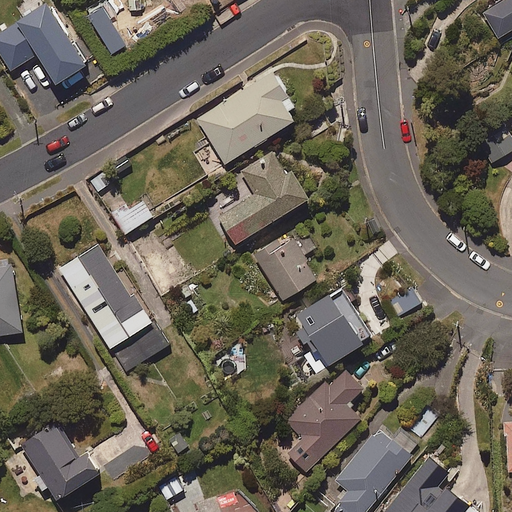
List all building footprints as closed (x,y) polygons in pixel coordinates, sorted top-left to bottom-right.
[(44,4),(41,0),(29,0),(18,7),(24,16),(44,4)] [(511,0),(508,0),(492,9),(507,36),(511,32),(511,0)] [(77,49),(50,5),(0,35),(0,50),(14,72),(47,51),(55,63),(77,49)] [(299,110),(276,73),(199,119),(228,167),(299,124),(293,114),(299,110)] [(289,176),(276,152),(242,172),(257,197),(213,222),(222,238),(230,233),(238,246),(314,203),(297,172),(289,176)] [(178,203),(163,183),(148,193),(164,214),(178,203)] [(155,218),(145,202),(117,218),(128,235),(155,218)] [(284,305),(322,282),(297,240),(285,247),(281,239),(254,254),(284,305)] [(128,286),(102,246),(63,270),(127,373),(172,345),(133,283),(128,286)] [(0,337),(25,334),(15,261),(0,263),(0,337)] [(422,304),(413,287),(393,298),(402,315),(422,304)] [(361,316),(345,290),(293,321),(311,351),(305,355),(317,375),(334,365),(336,369),(371,347),(365,339),(385,326),(375,308),(361,316)] [(369,391),(350,371),(331,388),(328,385),(289,420),(307,440),(289,456),(306,475),(365,421),(352,407),(369,391)] [(83,463),(61,427),(27,448),(62,506),(78,497),(108,478),(94,456),(83,463)] [(402,428),(392,439),(382,430),(339,481),(351,491),(334,510),(336,511),(371,511),(425,448),(402,428)] [(455,474),(434,457),(387,511),(484,511),(449,481),(455,474)]
